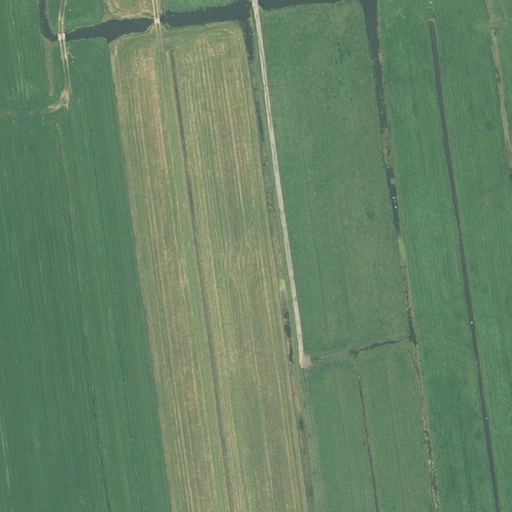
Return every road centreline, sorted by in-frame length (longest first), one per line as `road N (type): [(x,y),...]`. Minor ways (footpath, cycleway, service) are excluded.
road 1 (track): [(321,511),(253,0)]
road 2 (track): [(219,511),(154,0)]
